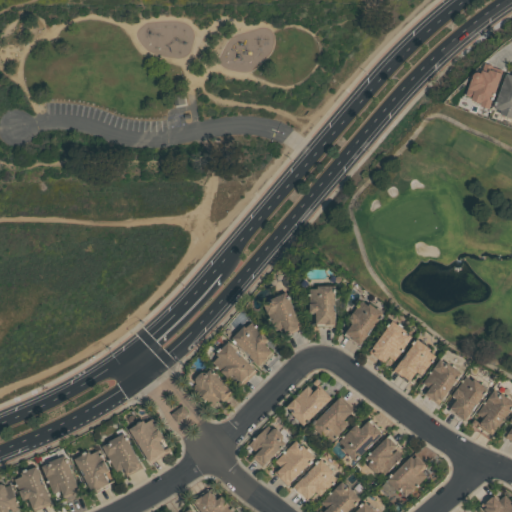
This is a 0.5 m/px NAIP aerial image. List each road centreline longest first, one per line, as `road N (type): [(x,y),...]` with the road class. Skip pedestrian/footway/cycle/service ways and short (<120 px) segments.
road 1 (secondary): [(142,373),(198,326),(411,81),(502,0)]
road 2 (residential): [(118,511),(212,451),(283,381),(319,359),(349,363),(435,430),(511,476)]
road 3 (secondary): [(457,0),(391,64),(215,268)]
road 4 (residential): [(281,511),(142,373)]
road 5 (secondary): [(0,449),(71,418),(142,373)]
road 6 (secondary): [(126,354),(0,421)]
road 7 (secondary): [(215,268),(126,354)]
